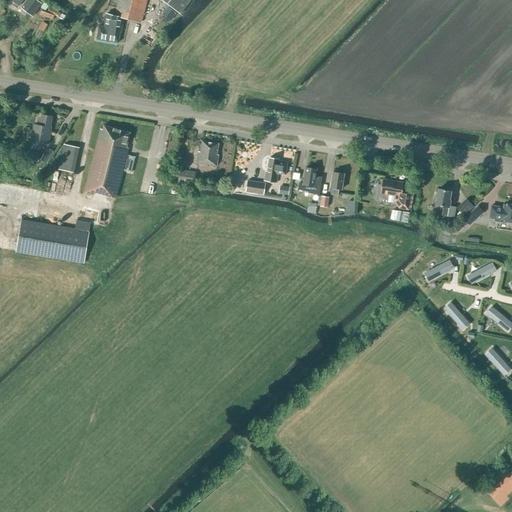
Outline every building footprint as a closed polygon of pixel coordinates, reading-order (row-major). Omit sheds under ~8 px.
[(33,17),(43,4),(37,0),(26,0),(21,8),(33,17)] [(123,17),(123,18),(140,23),(146,0),(118,0),(115,15),(123,17)] [(191,0),(164,0),(164,2),(180,14),(191,0)] [(167,7),(162,13),(171,20),(176,14),(167,7)] [(123,17),(115,15),(106,14),(105,25),(104,24),(104,27),(99,26),(97,39),(118,43),(120,32),(121,33),(122,24),(123,18),(123,17)] [(44,34),(48,24),(42,21),(38,31),(44,34)] [(49,127),(51,117),(42,115),(42,119),(39,118),(38,125),(34,124),(31,141),(47,144),(50,127),(49,127)] [(131,133),(104,126),(103,129),(101,129),(84,192),(106,198),(107,196),(116,198),(129,146),(127,145),(131,133)] [(188,139),(181,138),(180,147),(187,148),(188,139)] [(216,154),(218,144),(202,141),(200,152),(198,152),(196,163),(216,166),(218,155),(216,154)] [(79,149),(64,146),(58,171),(73,175),(79,149)] [(47,148),(40,160),(47,164),(54,152),(47,148)] [(38,162),(40,154),(30,152),(28,161),(38,162)] [(277,183),(278,174),(285,175),(287,163),(278,161),(279,159),(269,158),(266,176),(265,176),(264,181),(277,183)] [(319,195),(322,177),(316,176),(317,169),(305,167),(302,183),(299,183),(297,191),(319,195)] [(194,184),(196,172),(178,170),(176,181),(194,184)] [(342,189),(344,174),(332,172),(330,188),(332,188),(331,195),(338,196),(339,189),(342,189)] [(411,190),(402,188),(403,183),(383,180),(382,187),(377,186),(376,194),(374,194),(374,196),(375,198),(377,199),(378,200),(379,198),(381,199),(385,200),(388,200),(389,195),(395,196),(394,201),(397,206),(401,206),(400,209),(408,210),(411,190)] [(263,194),(265,183),(247,181),(246,192),(263,194)] [(278,194),(288,195),(289,187),(279,186),(278,194)] [(453,218),(455,207),(449,206),(450,201),(449,200),(451,191),(438,189),(435,205),(443,207),(442,215),(447,216),(453,218)] [(328,207),(329,197),(321,196),(320,206),(328,207)] [(461,218),(464,216),(474,207),(466,199),(456,208),(460,212),(457,214),(461,218)] [(511,222),(511,205),(504,204),(504,208),(491,206),(489,218),(495,219),(494,221),(506,223),(506,221),(511,222)] [(484,212),(477,205),(463,219),(469,226),(484,212)] [(392,209),(390,219),(403,221),(405,212),(392,209)] [(462,228),(466,223),(462,219),(458,224),(462,228)] [(75,229),(22,220),(17,252),(84,263),(91,223),(77,220),(75,229)] [(430,271),(433,277),(440,274),(439,274),(446,270),(446,271),(452,267),(449,261),(430,271)] [(492,263),(473,274),(477,280),(483,277),(489,273),(496,270),(492,263)] [(458,313),(454,307),(448,312),(462,328),(468,323),(463,318),(458,313)] [(501,315),(496,311),(491,317),(507,330),(511,324),(507,320),(506,320),(501,316),(501,315)] [(500,359),(495,354),(489,359),(504,375),(509,370),(505,364),(504,365),(499,359),(500,359)]
